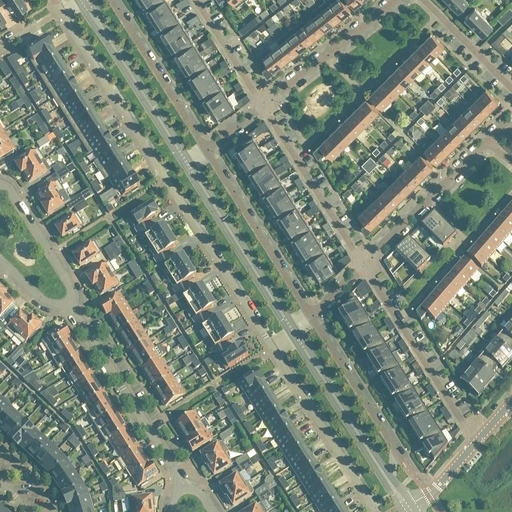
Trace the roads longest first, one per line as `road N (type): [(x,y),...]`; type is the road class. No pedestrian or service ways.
road 1 (residential): [(273,350),(58,11),(75,0)]
road 2 (residential): [(181,485),(68,302)]
road 3 (secondary): [(293,333),(185,163)]
road 4 (residential): [(310,316),(204,151)]
road 5 (secondary): [(185,163),(82,0)]
road 6 (residential): [(375,511),(273,350)]
road 7 (residential): [(260,107),(362,264)]
road 8 (residential): [(204,151),(111,0)]
road 9 (secondary): [(389,482),(293,333)]
road 10 (residential): [(362,264),(486,141)]
road 11 (residential): [(260,107),(396,0)]
road 12 (residential): [(396,452),(310,316)]
road 13 (residential): [(473,445),(399,322)]
road 14 (residential): [(68,302),(69,284),(8,189)]
road 15 (residential): [(511,90),(423,0)]
road 16 (residential): [(194,0),(260,107)]
